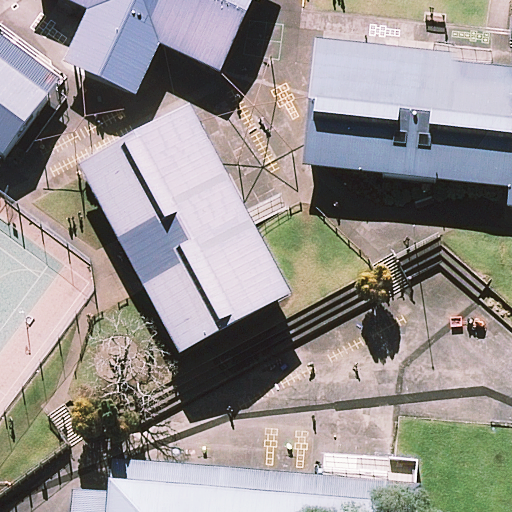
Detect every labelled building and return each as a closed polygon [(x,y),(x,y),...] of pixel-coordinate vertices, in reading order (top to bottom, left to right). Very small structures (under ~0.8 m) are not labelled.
[(0,0),(0,4),(37,23),(31,35),(89,63),(64,115),(137,151),(164,96),(226,126),(280,19),(242,0),(0,0)] [(61,134),(0,87),(0,206),(3,209),(61,134)] [(511,114),(314,98),(309,223),(511,241),(511,259),(511,114)] [(295,342),(201,163),(87,223),(182,401),(295,342)] [(511,511),(511,479),(392,474),(390,511),(511,511)]
